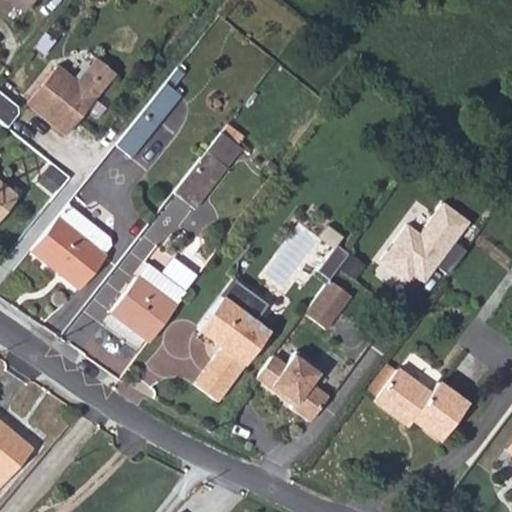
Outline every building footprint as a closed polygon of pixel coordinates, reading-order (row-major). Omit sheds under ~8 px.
[(10,0),(25,11),(33,0),(10,0)] [(57,64),(26,103),(38,113),(45,112),(52,118),(49,121),(65,134),(115,72),(95,56),(76,80),(57,64)] [(177,67),(165,82),(171,87),(184,72),(177,67)] [(171,87),(165,82),(114,145),(129,156),(179,94),(171,87)] [(0,92),(0,120),(7,126),(17,114),(17,106),(0,92)] [(45,112),(38,113),(49,121),(52,118),(45,112)] [(242,148),(221,132),(205,152),(226,169),(242,148)] [(226,169),(205,152),(172,194),(193,211),(226,169)] [(0,216),(17,195),(0,180),(0,216)] [(464,224),(438,203),(414,233),(403,225),(375,261),(402,282),(408,275),(418,283),(431,266),(443,275),(461,253),(449,243),(464,224)] [(109,238),(67,204),(56,217),(102,254),(109,245),(109,238)] [(102,254),(56,217),(30,250),(79,290),(104,256),(102,254)] [(109,310),(148,340),(186,290),(149,263),(136,279),(134,277),(109,310)] [(325,332),(351,298),(329,282),(303,316),(325,332)] [(217,403),(271,333),(241,310),(239,312),(222,299),(197,330),(221,349),(194,385),(217,403)] [(322,372),(296,352),(286,366),(273,356),(256,378),(293,407),(291,410),(308,424),(327,399),(312,386),(322,372)] [(395,369),(384,361),(365,387),(377,394),(372,399),(408,425),(413,419),(440,439),(468,401),(440,380),(432,391),(398,366),(395,369)] [(0,485),(33,447),(0,418),(0,485)]
